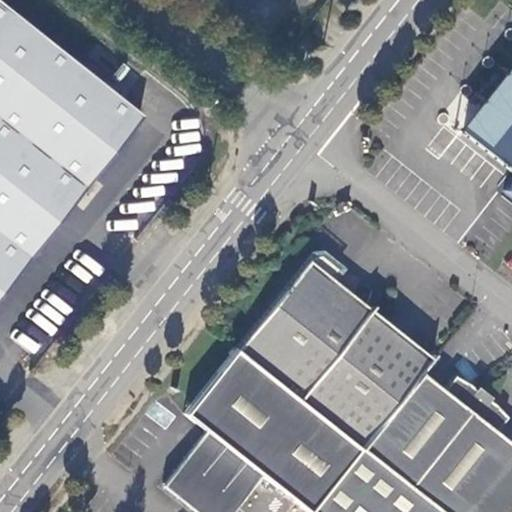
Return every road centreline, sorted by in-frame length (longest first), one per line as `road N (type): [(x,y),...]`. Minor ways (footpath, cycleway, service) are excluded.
road 1 (tertiary): [(8,511),(298,135)]
road 2 (unclassified): [(124,0),(298,135)]
road 3 (tertiary): [(298,135),(410,0)]
